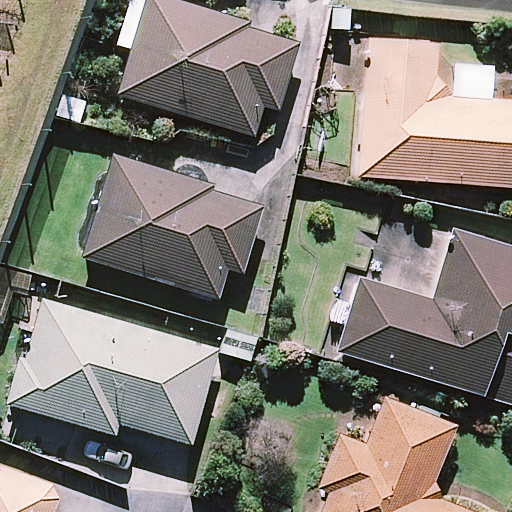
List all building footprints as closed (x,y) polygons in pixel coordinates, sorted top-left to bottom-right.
[(294,43),(157,0),(143,0),(113,95),(248,138),(258,107),(272,112),(294,43)] [(354,177),(511,189),(511,104),(429,98),(433,47),(364,41),(354,177)] [(208,188),(108,158),(78,260),(213,301),(223,269),(238,274),(257,209),(206,194),(208,188)] [(511,250),(449,232),(429,302),(356,282),(335,356),(511,405),(511,250)] [(213,354),(38,302),(7,406),(111,437),(114,424),(186,446),(213,354)] [(450,429),(380,401),(361,448),(337,438),(313,497),(322,501),(317,511),(459,511),(422,497),(450,429)] [(48,511),(56,491),(0,471),(0,511),(48,511)]
